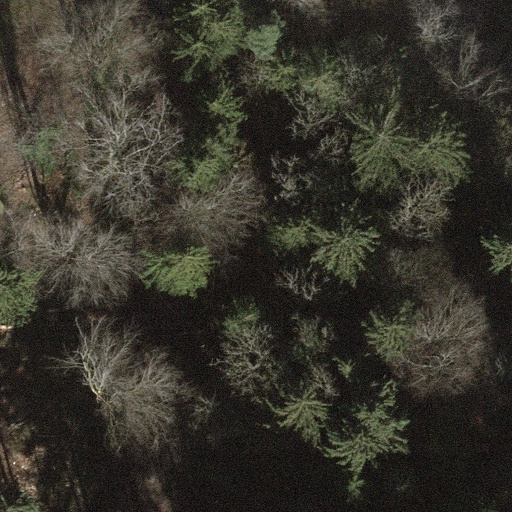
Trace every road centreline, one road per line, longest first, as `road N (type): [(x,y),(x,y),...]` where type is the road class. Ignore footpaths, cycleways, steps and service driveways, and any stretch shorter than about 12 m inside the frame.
road 1 (track): [(166,0),(136,276),(137,478),(130,511)]
road 2 (track): [(137,478),(236,479),(308,511)]
